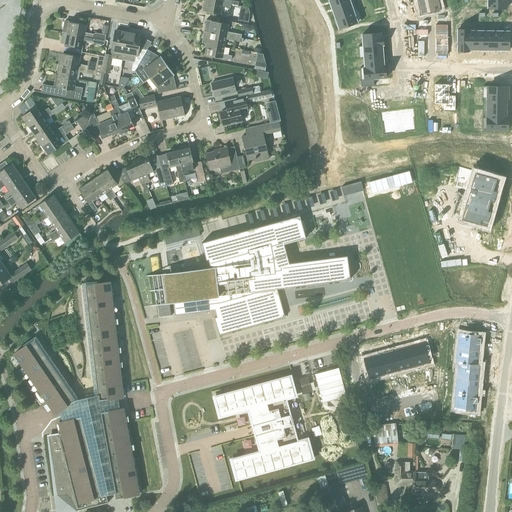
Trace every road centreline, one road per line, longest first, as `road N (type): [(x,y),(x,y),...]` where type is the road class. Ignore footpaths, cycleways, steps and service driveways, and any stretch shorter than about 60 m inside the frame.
road 1 (residential): [(155,511),(174,482),(160,392),(436,315),(510,316)]
road 2 (residential): [(57,179),(199,124),(188,62),(161,15)]
road 3 (residential): [(0,106),(22,92),(45,5),(161,15)]
